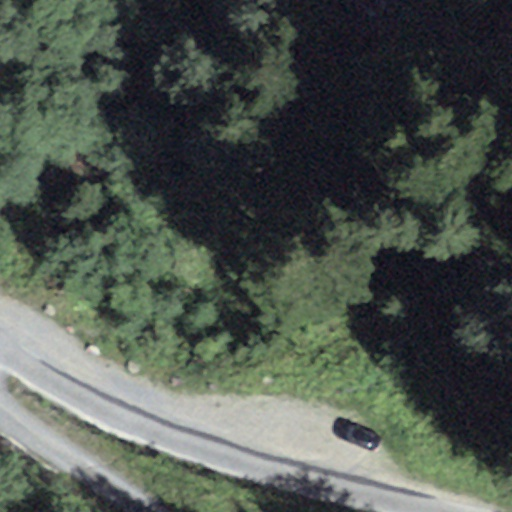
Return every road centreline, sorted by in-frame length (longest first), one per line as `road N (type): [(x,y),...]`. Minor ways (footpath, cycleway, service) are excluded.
road 1 (unclassified): [(437,511),(182,439),(109,410),(0,336)]
road 2 (track): [(151,511),(0,406)]
